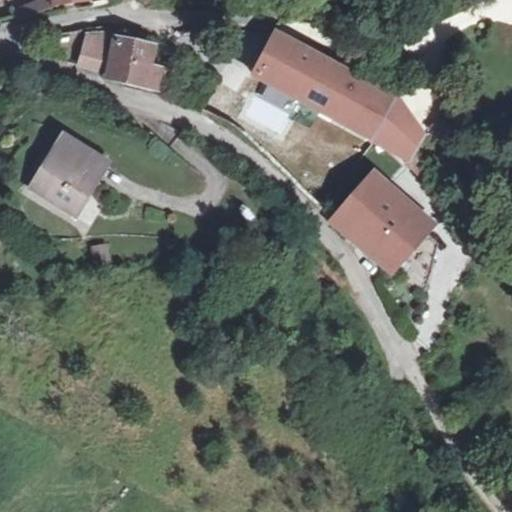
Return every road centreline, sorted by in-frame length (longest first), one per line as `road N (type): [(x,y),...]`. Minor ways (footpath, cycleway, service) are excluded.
road 1 (residential): [(0,45),(239,148),(312,211),(401,360)]
road 2 (unknown): [(16,52),(62,28),(95,23),(167,19),(352,31),(463,21),(511,6)]
road 3 (track): [(401,360),(499,511)]
